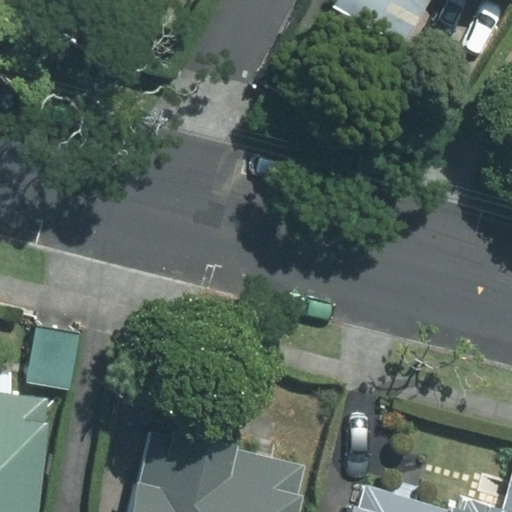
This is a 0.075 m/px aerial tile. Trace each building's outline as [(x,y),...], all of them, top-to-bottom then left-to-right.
[(429,0),(332,0),(331,2),(406,43),(429,0)] [(78,323),(31,318),(26,373),(73,378),(78,323)] [(0,511),(42,511),(53,386),(0,381),(0,511)] [(297,511),(308,450),(273,443),(275,434),(149,411),(130,511),(297,511)] [(511,511),(511,504),(361,472),(352,511),(511,511)]
